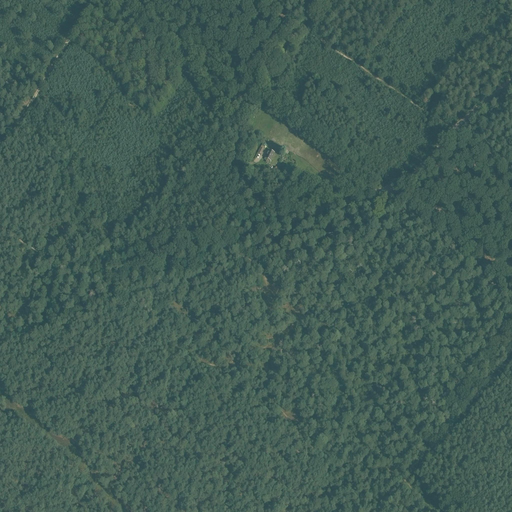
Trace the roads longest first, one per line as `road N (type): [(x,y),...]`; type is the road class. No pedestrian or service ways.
road 1 (unclassified): [(254,235),(409,178),(511,77)]
road 2 (track): [(0,348),(254,235)]
road 3 (unknown): [(453,129),(266,0)]
road 4 (track): [(93,0),(0,149)]
road 5 (track): [(511,297),(386,188)]
